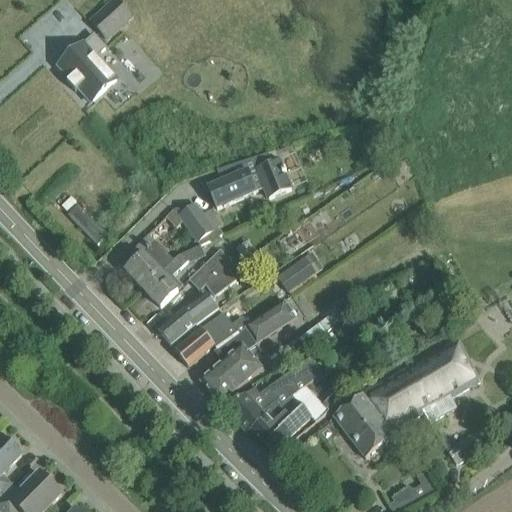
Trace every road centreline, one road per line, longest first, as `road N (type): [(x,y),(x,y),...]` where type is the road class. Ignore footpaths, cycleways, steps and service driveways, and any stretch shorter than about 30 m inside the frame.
road 1 (secondary): [(295,511),(0,212)]
road 2 (residential): [(0,391),(119,511)]
